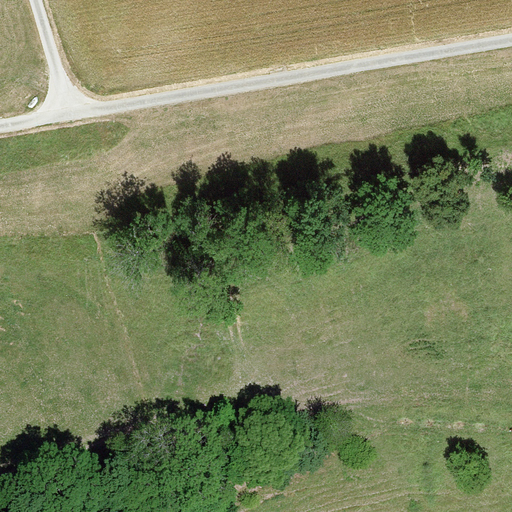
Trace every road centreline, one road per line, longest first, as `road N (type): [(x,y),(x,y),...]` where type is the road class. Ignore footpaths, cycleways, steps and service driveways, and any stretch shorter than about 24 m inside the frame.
road 1 (track): [(511,40),(0,128)]
road 2 (track): [(72,117),(37,0)]
